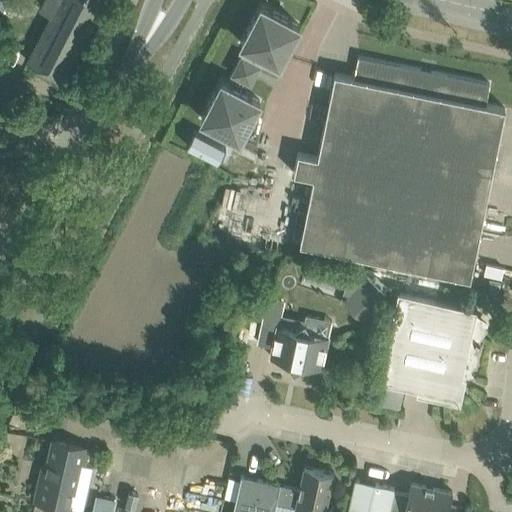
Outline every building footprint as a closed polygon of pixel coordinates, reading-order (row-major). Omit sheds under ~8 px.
[(58,0),(27,61),(45,70),(63,79),(103,0),(58,0)] [(261,4),(257,12),(256,12),(244,34),(245,34),(241,42),(249,47),(250,48),(246,57),(242,55),(232,73),(237,75),(232,84),(230,83),(230,84),(221,79),(217,88),(216,87),(205,109),(206,109),(201,118),(210,122),(209,123),(234,136),(235,135),(239,138),(244,130),(245,130),(256,108),(255,108),(260,100),(251,95),(252,95),(242,90),(247,81),(250,82),(259,65),(256,63),(261,54),(270,59),(271,58),(279,63),(283,54),(284,55),(296,33),(295,32),(299,24),(291,20),(291,19),(270,8),(269,8),(261,4)] [(313,176),(299,243),(470,278),(505,107),(485,103),(489,82),(358,55),(354,76),(334,72),(317,155),(298,151),(293,172),(313,176)] [(194,129),(186,144),(218,160),(225,146),(194,129)] [(365,274),(340,302),(363,321),(387,294),(385,292),(388,287),(375,275),(371,279),(365,274)] [(378,379),(437,393),(438,393),(442,393),(446,393),(447,392),(449,391),(452,390),(454,389),(456,386),(458,385),(459,383),(460,382),(460,380),(461,379),(461,377),(467,351),(474,341),(480,345),(482,342),(475,338),(485,323),(475,317),(477,308),(457,304),(397,290),(378,379)] [(263,318),(278,321),(283,299),(267,296),(263,318)] [(277,325),(270,355),(288,359),(288,362),(292,368),(296,369),(302,365),(304,363),(321,367),(326,347),(328,336),(332,319),(306,314),(305,319),(304,323),(295,329),(277,325)] [(51,432),(65,434),(68,419),(53,416),(51,432)] [(40,478),(35,498),(55,503),(69,506),(82,509),(92,466),(79,463),(83,446),(73,444),(53,439),(44,479),(40,478)] [(319,511),(324,511),(333,472),(304,466),(299,488),(280,484),(280,483),(241,474),(236,494),(232,511),(273,511),(275,502),(300,508),(300,511),(319,511)] [(447,511),(449,503),(452,490),(411,481),(408,493),(393,489),(394,486),(355,477),(347,511),(388,511),(389,508),(404,511),(403,511),(447,511)] [(113,511),(115,500),(99,496),(96,510),(92,510),(91,511),(113,511)]
